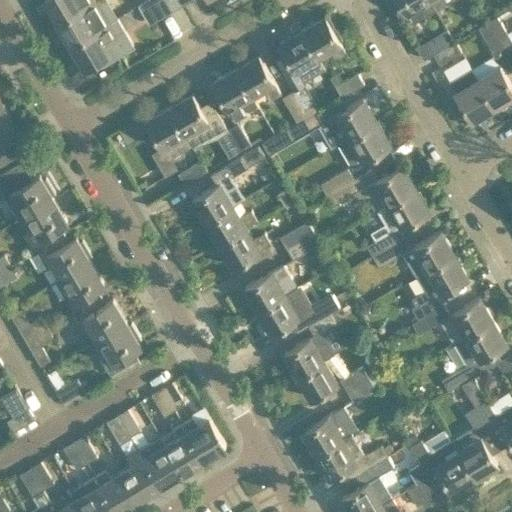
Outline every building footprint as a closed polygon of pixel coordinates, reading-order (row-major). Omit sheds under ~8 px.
[(45,0),(51,9),(55,15),(58,20),(58,21),(93,0),(45,0)] [(93,0),(58,21),(58,22),(59,22),(61,25),(68,37),(71,43),(71,44),(110,21),(98,0),(93,0)] [(145,0),(138,4),(146,18),(158,11),(161,16),(172,10),(166,0),(145,0)] [(180,0),(166,0),(172,10),(183,3),(180,0)] [(389,0),(399,15),(407,10),(419,4),(426,15),(436,9),(431,0),(389,0)] [(431,0),(436,9),(446,3),(444,0),(431,0)] [(333,29),(325,14),(302,28),(317,54),(330,46),(337,59),(347,53),(340,40),(343,38),(336,27),(333,29)] [(511,37),(511,38),(497,14),(488,20),(511,60),(511,37)] [(110,21),(71,44),(72,44),(78,54),(81,60),(85,66),(84,66),(85,67),(99,59),(102,64),(134,45),(117,17),(110,21)] [(494,105),(511,94),(511,85),(504,72),(511,66),(511,60),(488,20),(478,26),(492,49),(491,50),(499,64),(478,77),(477,77),(494,105)] [(285,52),(275,57),(294,89),(305,82),(303,79),(313,73),(325,66),(317,54),(302,28),(279,42),(285,52)] [(453,40),(447,29),(425,42),(432,53),(433,52),(455,39),(453,40)] [(440,63),(457,53),(461,50),(455,39),(433,52),(440,63)] [(259,53),(236,66),(251,93),(263,86),(270,98),(281,92),(269,71),(259,53)] [(240,116),(246,115),(244,109),(256,107),(258,105),(251,93),(236,66),(213,80),(229,107),(236,118),(240,116)] [(472,118),(494,105),(477,77),(478,77),(472,67),(450,80),(463,103),(453,109),(460,121),(470,115),(472,118)] [(343,80),(337,71),(329,75),(336,84),(342,95),(364,82),(358,71),(343,80)] [(297,121),(308,115),(294,89),(282,95),(297,121)] [(192,92),(170,105),(192,143),(225,124),(213,103),(203,109),(192,92)] [(322,122),(318,124),(331,146),(338,141),(377,119),(363,97),(346,107),(338,111),(339,111),(326,119),(322,121),(322,122)] [(315,99),(303,106),(308,115),(316,110),(320,108),(315,99)] [(0,159),(10,154),(2,140),(19,130),(5,105),(0,107),(0,159)] [(170,105),(148,119),(149,121),(157,134),(163,144),(152,151),(165,174),(177,168),(171,156),(192,144),(192,143),(170,105)] [(297,121),(287,127),(294,138),(318,124),(322,122),(322,121),(316,110),(308,115),(297,121)] [(352,165),(373,152),(390,142),(377,119),(338,141),(346,154),(352,165)] [(227,128),(227,129),(235,144),(236,143),(240,149),(241,149),(251,143),(238,122),(227,128)] [(206,219),(233,203),(245,196),(237,185),(232,175),(238,171),(266,155),(259,143),(211,172),(217,182),(193,196),(206,219)] [(232,146),(225,150),(229,156),(240,149),(236,143),(235,144),(232,146)] [(184,182),(206,169),(200,158),(178,171),(184,182)] [(9,167),(0,172),(0,183),(1,185),(0,185),(0,186),(10,204),(18,218),(25,214),(54,197),(52,194),(56,192),(46,176),(43,178),(40,173),(29,179),(24,170),(26,171),(26,170),(22,168),(21,166),(25,164),(22,160),(9,167)] [(355,177),(327,193),(334,204),(353,192),(359,201),(370,195),(370,196),(377,208),(415,185),(402,163),(385,173),(379,176),(361,187),(355,177)] [(355,177),(355,176),(349,166),(321,182),(327,193),(355,177)] [(402,224),(411,218),(429,208),(415,185),(377,208),(385,222),(371,230),(375,239),(367,244),(373,255),(405,236),(399,225),(402,223),(402,224)] [(285,203),(295,197),(288,186),(278,192),(285,203)] [(37,249),(61,234),(57,227),(68,221),(54,197),(25,214),(32,226),(25,230),(37,249)] [(240,215),(233,203),(206,219),(219,241),(246,225),(258,219),(251,208),(240,215)] [(287,246),(314,230),(308,219),(281,235),(287,246)] [(253,238),(246,225),(219,241),(233,264),(271,241),(265,231),(253,238)] [(454,252),(441,229),(415,244),(411,246),(405,236),(373,255),(379,266),(403,252),(416,274),(454,252)] [(294,257),(321,241),(314,230),(287,246),(294,257)] [(66,241),(61,234),(37,249),(47,267),(54,263),(62,276),(90,259),(89,256),(92,254),(83,238),(79,240),(76,235),(66,241)] [(418,317),(444,302),(438,293),(441,290),(467,275),(454,252),(416,274),(424,289),(411,296),(415,304),(412,306),(412,307),(418,317)] [(0,270),(11,264),(4,253),(0,255),(0,270)] [(73,311),(98,296),(94,289),(104,282),(90,259),(62,276),(55,280),(73,311)] [(259,307),(297,285),(283,262),(245,285),(259,307)] [(0,284),(13,277),(17,275),(11,264),(0,270),(0,284)] [(310,306),(297,285),(259,307),(259,309),(254,312),(266,332),(271,329),(272,330),(298,314),(304,324),(308,322),(330,309),(335,306),(328,295),(310,306)] [(341,303),(352,296),(347,289),(336,295),(341,303)] [(493,318),(480,295),(453,311),(449,313),(444,302),(418,317),(412,321),(418,332),(441,318),(454,341),(493,318)] [(103,303),(98,296),(73,311),(84,329),(91,325),(99,338),(127,321),(113,297),(103,303)] [(29,322),(21,307),(11,313),(26,338),(48,326),(41,315),(29,322)] [(412,307),(404,312),(409,322),(412,321),(418,317),(412,307)] [(324,358),(335,352),(321,329),(337,320),(330,309),(308,322),(315,333),(310,335),(284,351),(298,373),(324,358)] [(467,363),(442,378),(448,389),(461,381),(473,374),(482,369),(476,359),(495,348),(506,341),(493,318),(466,334),(454,341),(467,363)] [(129,323),(127,321),(99,338),(106,350),(99,354),(110,374),(138,357),(134,349),(141,344),(138,339),(142,337),(132,321),(129,323)] [(380,339),(387,335),(380,322),(373,326),(380,339)] [(40,363),(50,358),(42,344),(54,337),(48,326),(26,338),(32,350),(40,363)] [(379,360),(386,356),(372,330),(365,334),(379,360)] [(511,351),(501,358),(498,359),(505,371),(511,366),(511,351)] [(311,396),(328,386),(337,381),(324,358),(298,373),(311,396)] [(348,388),(369,375),(362,365),(341,377),(348,388)] [(473,374),(461,381),(475,404),(489,425),(500,419),(511,440),(511,439),(511,402),(496,412),(489,402),(473,374)] [(354,399),(375,386),(369,375),(348,388),(354,399)] [(63,401),(85,388),(78,377),(56,390),(63,401)] [(175,408),(186,401),(172,380),(162,386),(175,408)] [(13,430),(35,417),(17,386),(1,395),(13,416),(7,419),(13,430)] [(164,414),(168,412),(175,408),(162,386),(151,393),(164,414)] [(316,452),(343,436),(351,431),(358,427),(344,404),(330,413),(303,429),(316,452)] [(473,425),(452,438),(455,442),(459,449),(475,475),(497,461),(492,452),(479,431),(489,425),(475,404),(465,411),(473,425)] [(130,435),(141,428),(128,407),(117,413),(130,435)] [(120,441),(130,435),(117,413),(107,419),(120,441)] [(198,423),(193,415),(182,421),(204,456),(226,443),(209,416),(198,423)] [(182,421),(176,425),(171,428),(176,436),(165,443),(182,470),(204,456),(182,421)] [(365,453),(351,431),(343,436),(316,452),(330,474),(339,469),(345,479),(388,453),(382,444),(365,453)] [(87,461),(98,455),(84,433),(74,440),(87,461)] [(434,459),(435,459),(422,437),(411,444),(424,466),(434,459)] [(434,459),(424,466),(429,474),(434,483),(444,476),(451,486),(452,489),(475,475),(459,449),(455,442),(452,438),(451,438),(430,451),(433,455),(435,459),(434,459)] [(76,467),(87,461),(74,440),(63,446),(76,467)] [(154,449),(150,441),(139,448),(160,483),(182,470),(165,443),(154,449)] [(138,496),(160,483),(139,448),(128,455),(132,462),(121,469),(138,496)] [(351,490),(342,495),(351,511),(365,511),(382,502),(392,496),(379,474),(394,465),(394,464),(388,453),(345,479),(351,490)] [(43,488),(54,481),(41,460),(30,466),(43,488)] [(33,494),(43,488),(30,466),(20,472),(33,494)] [(111,475),(106,468),(95,475),(116,509),(138,496),(121,469),(111,475)] [(431,503),(442,496),(429,474),(418,481),(431,503)] [(95,475),(73,488),(78,495),(87,511),(112,511),(116,509),(95,475)] [(41,507),(33,511),(58,511),(51,501),(43,488),(33,494),(41,507)] [(0,511),(1,511),(10,508),(0,490),(0,511)] [(67,502),(62,494),(51,501),(58,511),(87,511),(78,495),(67,502)] [(382,502),(365,511),(402,511),(392,496),(382,502)]
